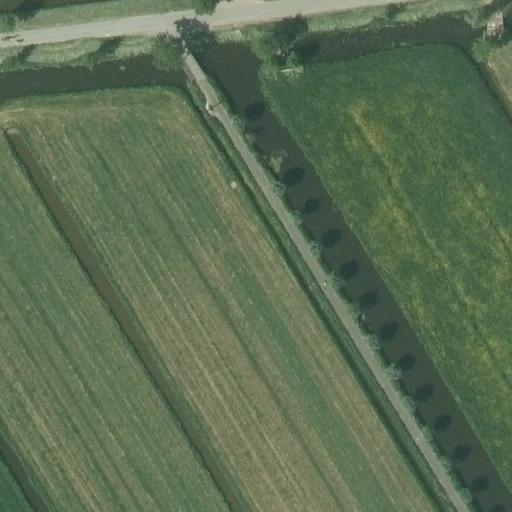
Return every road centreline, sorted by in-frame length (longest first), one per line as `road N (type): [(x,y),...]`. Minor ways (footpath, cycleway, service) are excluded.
road 1 (unclassified): [(456,511),(170,21)]
road 2 (unclassified): [(170,21),(353,0)]
road 3 (unclassified): [(0,41),(170,21)]
